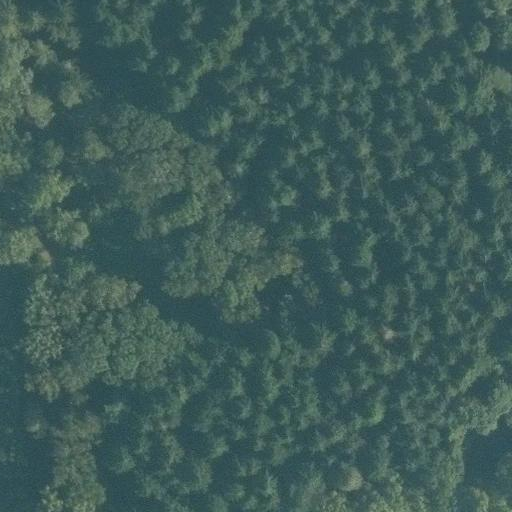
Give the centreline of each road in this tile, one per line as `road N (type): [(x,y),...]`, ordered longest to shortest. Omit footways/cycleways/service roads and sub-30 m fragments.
road 1 (track): [(199,511),(491,445),(89,0)]
road 2 (track): [(0,268),(69,366),(109,455),(121,511)]
road 3 (track): [(511,431),(466,457),(406,511)]
